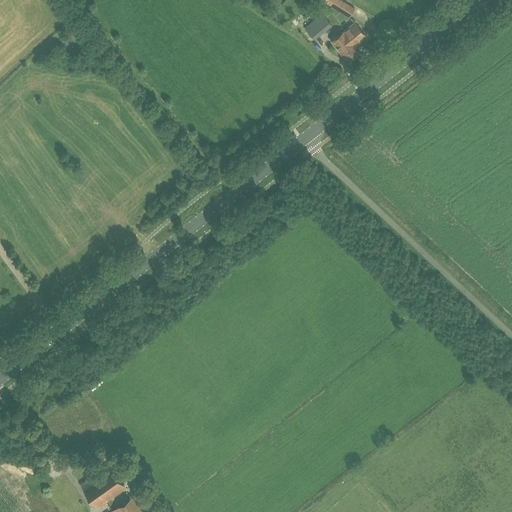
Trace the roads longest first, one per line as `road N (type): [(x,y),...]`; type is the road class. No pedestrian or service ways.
road 1 (tertiary): [(0,380),(303,141)]
road 2 (unclassified): [(511,336),(303,141)]
road 3 (tertiary): [(303,141),(482,0)]
